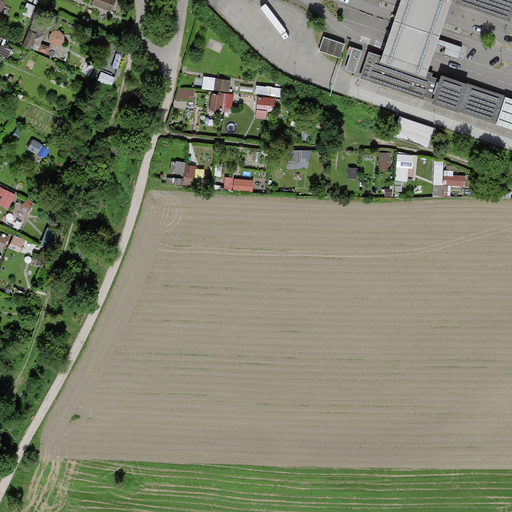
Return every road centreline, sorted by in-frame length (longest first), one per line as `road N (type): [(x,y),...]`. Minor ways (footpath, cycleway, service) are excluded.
road 1 (track): [(168,86),(111,272),(0,494)]
road 2 (primary): [(312,0),(362,39),(511,84)]
road 3 (primary): [(345,0),(511,56)]
road 4 (track): [(511,179),(365,121)]
